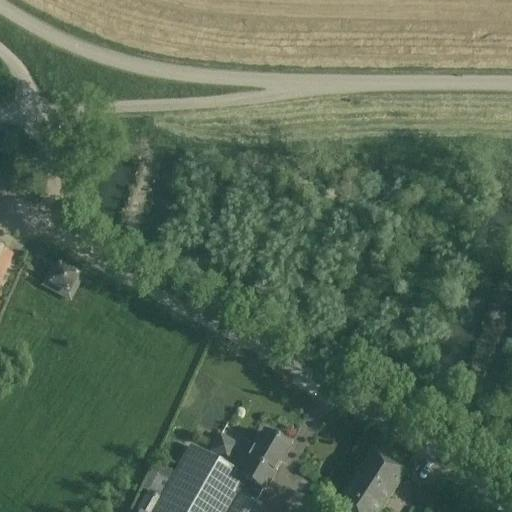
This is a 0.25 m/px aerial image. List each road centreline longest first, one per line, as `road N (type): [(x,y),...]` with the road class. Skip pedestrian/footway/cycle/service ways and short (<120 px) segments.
road 1 (unclassified): [(506,511),(391,423),(79,246),(57,209),(38,112)]
road 2 (unclassified): [(306,81),(125,59),(5,0)]
road 3 (unclassified): [(38,112),(245,99),(306,81)]
road 4 (unclassified): [(511,84),(306,81)]
